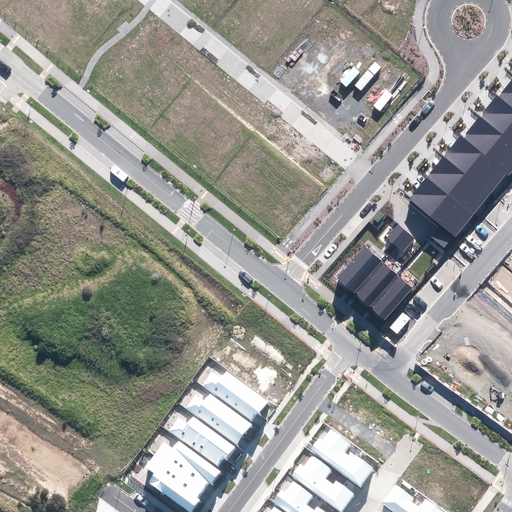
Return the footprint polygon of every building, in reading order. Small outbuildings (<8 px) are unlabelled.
[(511,79),(510,81),(499,95),(511,106),(511,79)] [(492,103),(481,115),(511,141),(511,106),(499,95),(492,103)] [(474,124),(464,136),(509,174),(511,170),(511,141),(481,115),(474,124)] [(456,145),(447,156),(492,194),(509,174),(464,136),(456,145)] [(439,165),(430,176),(475,214),(492,194),(447,156),(439,165)] [(421,186),(412,196),(457,235),(475,214),(430,176),(421,186)] [(384,216),(379,211),(373,218),(378,222),(384,216)] [(408,231),(399,223),(388,235),(396,243),(408,231)] [(445,245),(452,236),(439,226),(432,234),(445,245)] [(416,238),(408,231),(396,243),(405,251),(416,238)] [(384,257),(368,243),(340,275),(355,288),(384,257)] [(399,270),(384,257),(355,288),(371,302),(399,270)] [(415,284),(399,270),(371,302),(386,316),(415,284)] [(203,385),(250,420),(256,411),(259,413),(268,401),(226,370),(220,378),(212,372),(203,385)] [(186,407),(237,445),(252,425),(210,393),(204,401),(196,395),(186,407)] [(169,430),(216,465),(223,455),(227,458),(235,446),(193,416),(188,423),(179,417),(169,430)] [(362,487),(376,467),(356,453),(353,457),(346,452),(352,443),(333,429),(324,441),(320,439),(312,451),(362,487)] [(148,482),(189,511),(190,511),(200,500),(197,498),(209,482),(213,484),(221,472),(178,441),(173,449),(164,443),(146,468),(154,474),(148,482)] [(339,511),(343,511),(357,494),(337,480),(334,485),(326,479),(333,470),(313,456),(304,468),(301,466),(293,478),(339,511)] [(285,511),(326,511),(319,506),(315,510),(308,505),(314,496),(295,482),(286,494),(283,492),(274,504),(285,511)] [(416,500),(397,486),(383,506),(391,511),(442,511),(427,501),(421,510),(413,504),(416,500)]
